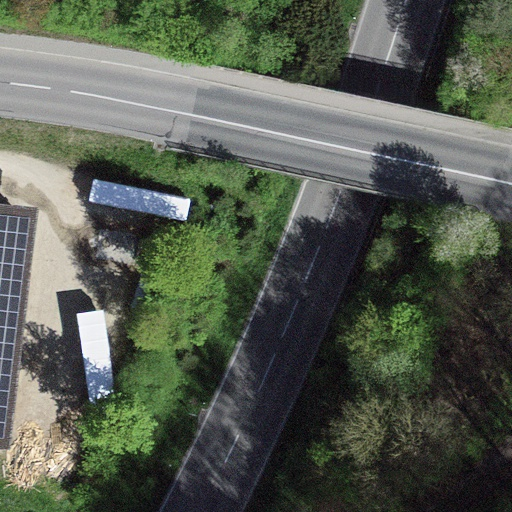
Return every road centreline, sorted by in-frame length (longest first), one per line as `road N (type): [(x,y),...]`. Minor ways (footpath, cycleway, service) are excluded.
road 1 (primary): [(403,0),(323,233),(200,511)]
road 2 (tertiary): [(511,176),(0,81)]
